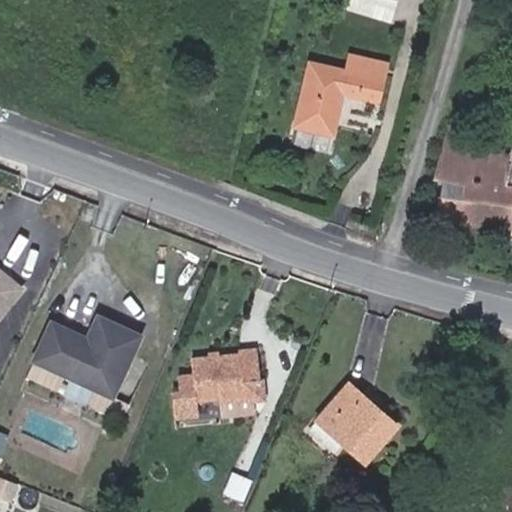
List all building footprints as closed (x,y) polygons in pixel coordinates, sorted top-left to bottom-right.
[(387,22),(393,4),(381,0),(346,0),(343,8),(387,22)] [(307,63),(292,131),(332,140),(342,99),(375,106),(381,80),(371,78),(372,73),(383,75),(385,63),(349,56),(346,71),(307,63)] [(470,132),(446,127),(430,182),(442,185),(435,224),(509,235),(511,212),(511,190),(503,189),(508,162),(466,153),(470,132)] [(511,190),(511,212),(509,235),(511,235),(511,151),(508,162),(503,189),(511,190)] [(0,321),(27,288),(0,265),(0,321)] [(90,336),(59,321),(41,360),(120,397),(147,341),(105,321),(97,338),(97,344),(91,344),(90,336)] [(259,384),(269,383),(265,350),(208,356),(210,373),(194,376),(196,391),(188,392),(192,416),(216,412),(214,396),(236,394),(238,403),(257,401),(261,401),(259,384)] [(357,392),(365,383),(355,374),(321,413),(353,440),(370,454),(404,418),(385,401),(376,411),(357,392)] [(272,400),(269,383),(259,384),(261,401),(272,400)] [(385,401),(365,383),(357,392),(376,411),(385,401)] [(257,401),(238,403),(240,417),(259,415),(257,401)] [(353,440),(321,413),(309,425),(342,454),(353,440)] [(261,439),(248,473),(254,476),(267,441),(261,439)] [(246,494),(254,476),(248,473),(236,468),(228,486),(246,494)] [(0,493),(16,500),(23,482),(0,472),(0,493)]
